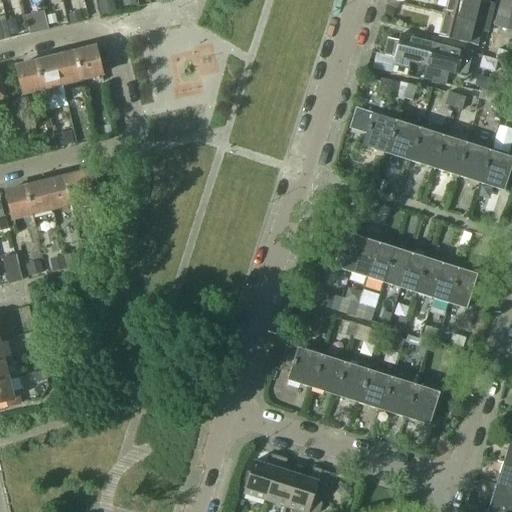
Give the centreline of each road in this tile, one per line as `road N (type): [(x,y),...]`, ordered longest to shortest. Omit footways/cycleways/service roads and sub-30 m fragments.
road 1 (tertiary): [(226,416),(356,0)]
road 2 (residential): [(0,175),(129,141),(103,34),(0,60)]
road 3 (residential): [(439,481),(226,416)]
road 4 (residential): [(439,481),(511,278)]
